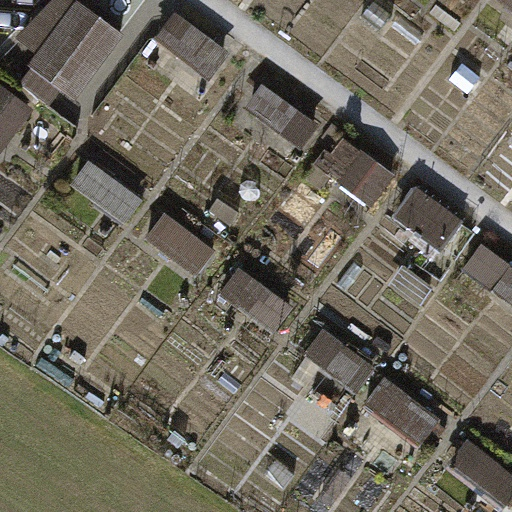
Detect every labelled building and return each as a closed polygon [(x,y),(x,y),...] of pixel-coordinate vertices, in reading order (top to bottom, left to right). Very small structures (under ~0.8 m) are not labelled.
[(74,93),(118,39),(77,5),(32,59),(74,93)] [(232,54),(176,13),(155,43),(211,83),(232,54)] [(317,123),(263,84),(247,106),(301,145),(317,123)] [(6,90),(0,96),(0,160),(38,117),(6,90)] [(321,168),(371,205),(393,175),(344,139),(321,168)] [(146,200),(90,160),(72,185),(127,225),(146,200)] [(466,226),(415,190),(398,213),(449,249),(466,226)] [(217,251),(166,215),(147,241),(198,277),(217,251)] [(511,263),(486,245),(468,270),(511,301),(511,263)] [(297,307),(242,267),(225,291),(280,330),(297,307)] [(369,366),(324,334),(309,355),(353,387),(369,366)] [(367,409),(422,448),(441,422),(386,383),(367,409)] [(508,511),(511,507),(511,475),(465,442),(445,469),(505,511),(508,511)]
